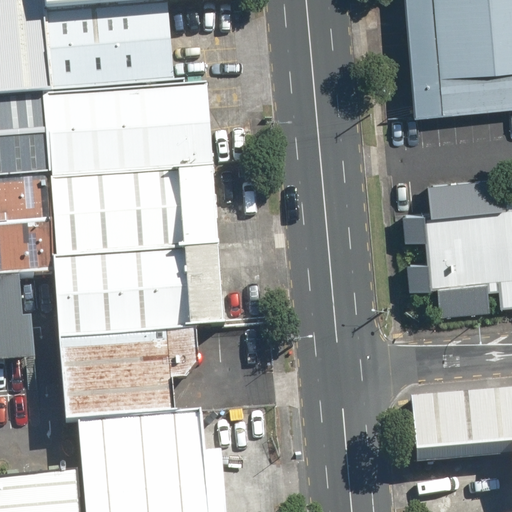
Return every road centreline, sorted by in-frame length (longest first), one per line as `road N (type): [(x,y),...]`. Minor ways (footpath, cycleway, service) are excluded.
road 1 (secondary): [(305,0),(341,376)]
road 2 (unclassified): [(511,361),(341,376)]
road 3 (secondary): [(341,376),(352,511)]
